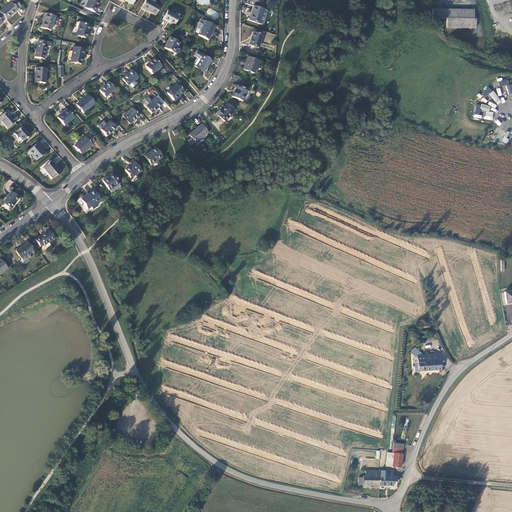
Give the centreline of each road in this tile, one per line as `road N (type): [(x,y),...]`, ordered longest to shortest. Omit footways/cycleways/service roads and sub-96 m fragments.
road 1 (tertiary): [(49,203),(85,252),(143,390),(184,437),(244,477),(394,509)]
road 2 (tertiary): [(83,174),(213,89),(228,60),(232,0)]
road 3 (tertiary): [(407,475),(453,377),(511,334)]
road 4 (residential): [(93,71),(150,36),(127,16),(111,14),(96,51)]
